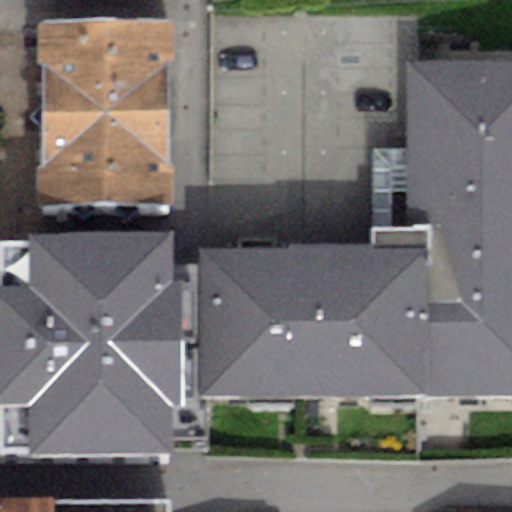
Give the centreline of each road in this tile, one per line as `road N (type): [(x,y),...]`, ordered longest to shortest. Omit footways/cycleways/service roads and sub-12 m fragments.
road 1 (residential): [(191,480),(189,0)]
road 2 (residential): [(511,482),(191,480)]
road 3 (residential): [(191,480),(0,483)]
